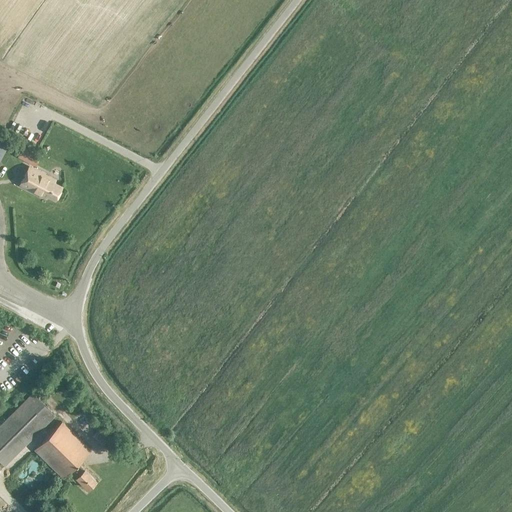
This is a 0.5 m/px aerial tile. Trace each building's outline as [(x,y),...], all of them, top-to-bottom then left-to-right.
[(28,166),(19,184),(40,195),(42,192),(54,199),(61,186),(53,182),(54,180),(28,166)] [(37,287),(34,295),(63,308),(66,300),(37,287)] [(55,414),(32,391),(0,423),(0,460),(5,465),(55,414)] [(61,421),(33,449),(63,477),(67,473),(74,480),(76,477),(87,487),(95,479),(78,462),(90,449),(61,421)] [(36,456),(27,461),(37,478),(45,473),(36,456)]
